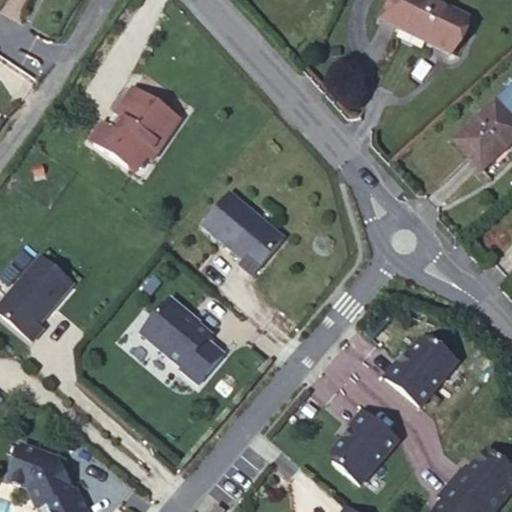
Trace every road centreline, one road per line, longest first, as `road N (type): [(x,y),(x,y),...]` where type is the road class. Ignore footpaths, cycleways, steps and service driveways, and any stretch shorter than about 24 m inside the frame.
road 1 (residential): [(174,511),(404,242)]
road 2 (tertiary): [(404,242),(351,160),(204,0)]
road 3 (residential): [(107,0),(0,154)]
road 4 (tertiary): [(511,336),(404,242)]
